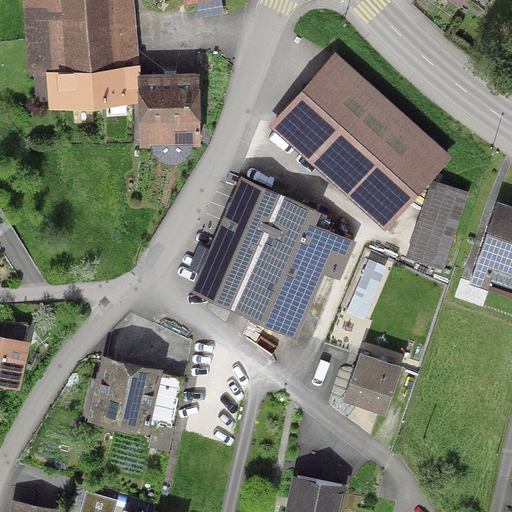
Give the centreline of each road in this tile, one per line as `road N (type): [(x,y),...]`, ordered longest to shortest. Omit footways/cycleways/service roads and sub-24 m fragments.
road 1 (residential): [(279,0),(219,154),(178,232),(130,294)]
road 2 (residential): [(130,294),(210,327),(401,473)]
road 3 (residential): [(130,294),(50,382),(0,467)]
road 4 (secondary): [(511,125),(429,65),(366,0)]
road 5 (residential): [(130,294),(0,295)]
